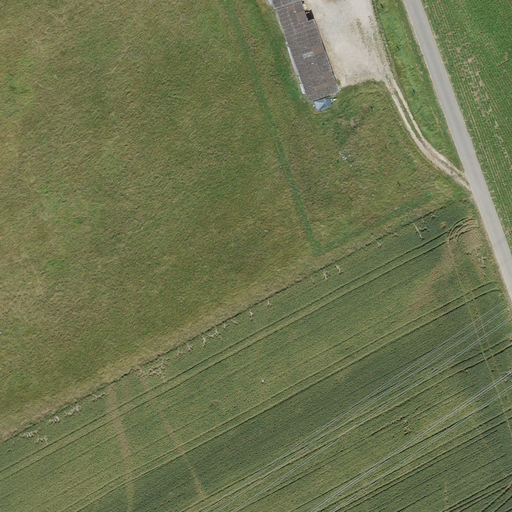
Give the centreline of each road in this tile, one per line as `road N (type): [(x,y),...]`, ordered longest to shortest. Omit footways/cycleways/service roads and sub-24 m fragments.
road 1 (track): [(412,0),(511,280)]
road 2 (track): [(479,190),(423,146),(382,70),(362,0)]
